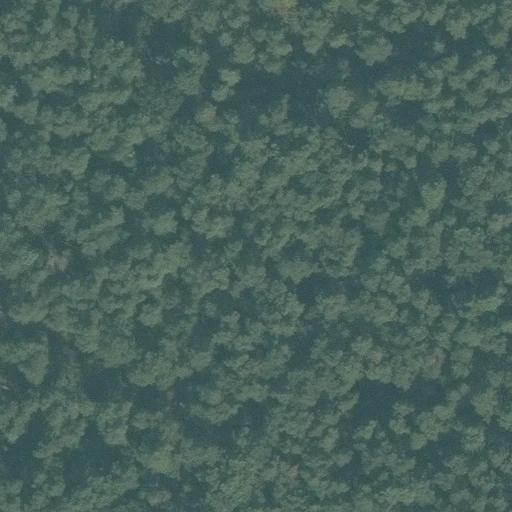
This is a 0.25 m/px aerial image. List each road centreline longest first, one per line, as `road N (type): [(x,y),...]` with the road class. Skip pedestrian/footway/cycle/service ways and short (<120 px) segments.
road 1 (track): [(112,0),(154,62),(168,108),(186,511)]
road 2 (track): [(140,42),(138,511)]
road 3 (track): [(168,108),(511,37)]
